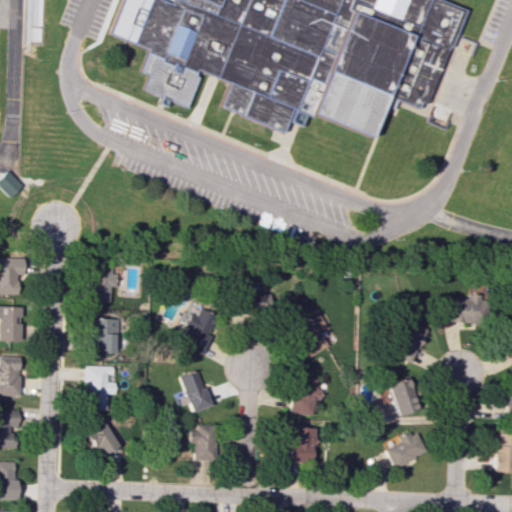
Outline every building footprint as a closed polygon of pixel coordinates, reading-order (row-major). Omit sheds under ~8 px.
[(439,0),(463,10),(424,102),(418,100),(416,107),(394,99),(390,107),(381,104),(367,135),(310,112),(308,115),(289,107),(279,131),(238,115),(239,113),(217,105),(226,82),(193,68),(191,75),(194,76),(182,106),(139,88),(145,73),(136,70),(144,48),(105,32),(117,0),(160,0),(168,3),(169,0),(439,0)] [(0,173),(3,170),(18,185),(6,196),(0,189),(0,173)] [(0,293),(14,293),(14,258),(0,258),(0,293)] [(109,263),(85,262),(84,300),(105,301),(105,286),(108,286),(109,263)] [(480,298),(440,297),(439,321),(480,322),(480,298)] [(0,339),(16,340),(17,306),(0,305),(0,339)] [(197,352),(215,317),(197,308),(193,315),(188,313),(174,341),(197,352)] [(322,326),(313,309),(286,324),(303,356),(324,345),(316,330),(322,326)] [(82,350),(113,351),(114,318),(83,317),(82,350)] [(422,328),(404,319),(388,354),(406,362),(422,328)] [(511,323),(499,329),(508,354),(511,352),(511,323)] [(0,394),(14,395),(15,356),(0,355),(0,394)] [(82,408),(102,409),(102,393),(110,393),(110,378),(109,378),(109,365),(83,365),(82,408)] [(185,402),(187,411),(205,406),(196,369),(175,374),(181,395),(175,397),(177,404),(185,402)] [(307,415),(315,379),(294,374),(286,410),(307,415)] [(384,383),(391,415),(415,409),(407,377),(384,383)] [(511,382),(510,383),(510,393),(504,393),(503,422),(511,421),(511,382)] [(0,446),(11,447),(11,427),(16,427),(17,409),(0,407),(0,446)] [(95,456),(113,445),(98,420),(80,430),(95,456)] [(189,460),(211,460),(212,424),(193,424),(193,429),(185,429),(185,442),(189,442),(189,460)] [(311,427),(287,426),(286,460),(310,462),(311,427)] [(393,437),(395,442),(381,447),(388,466),(421,453),(412,429),(393,437)] [(491,445),(491,471),(511,471),(511,457),(511,432),(497,433),(497,445),(491,445)] [(11,461),(0,460),(0,498),(10,499),(11,461)]
